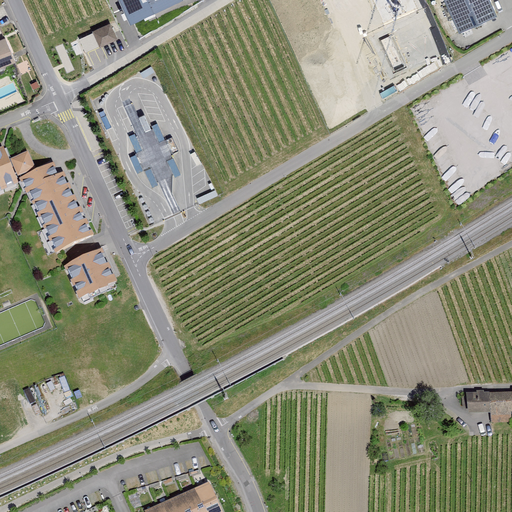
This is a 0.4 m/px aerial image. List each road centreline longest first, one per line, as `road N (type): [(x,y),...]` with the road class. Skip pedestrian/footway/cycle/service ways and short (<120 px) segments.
road 1 (unclassified): [(511,36),(132,259)]
road 2 (residential): [(215,429),(129,450),(0,511)]
road 3 (residential): [(177,355),(105,403),(0,450)]
road 4 (unclassified): [(59,98),(225,0)]
road 5 (unclassified): [(132,259),(59,98)]
